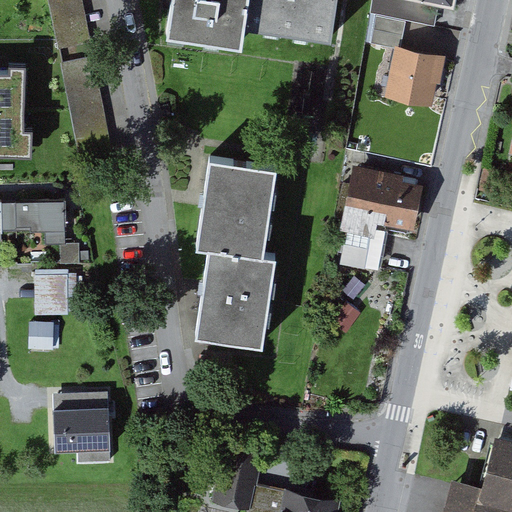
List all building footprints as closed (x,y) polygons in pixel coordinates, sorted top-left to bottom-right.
[(85,0),(55,0),(65,46),(94,41),(85,0)] [(175,0),(170,35),(246,46),(249,26),(252,0),(175,0)] [(252,0),(249,26),(337,42),(343,0),(252,0)] [(449,57),(403,47),(393,94),(436,103),(441,79),(444,80),(449,57)] [(97,56),(68,61),(87,168),(116,162),(97,56)] [(12,71),(0,70),(0,152),(35,153),(35,127),(26,126),(27,61),(12,61),(12,71)] [(326,112),(327,63),(308,63),(307,112),(326,112)] [(282,167),(215,156),(208,201),(201,248),(213,250),(269,257),(282,167)] [(366,166),(346,257),(379,264),(382,249),(388,224),(412,229),(423,178),(366,166)] [(69,199),(6,200),(7,230),(50,229),(70,229),(69,199)] [(70,242),(70,229),(50,229),(50,242),(66,242),(70,242)] [(70,242),(66,242),(66,262),(84,262),(83,242),(70,242)] [(269,348),(281,259),(269,257),(213,250),(208,287),(201,337),(269,348)] [(72,266),(35,266),(35,310),(72,310),(72,266)] [(30,346),(54,347),(55,318),(31,317),(30,346)] [(8,355),(7,322),(0,322),(0,347),(0,355),(8,355)] [(115,405),(60,406),(61,446),(116,445),(115,405)] [(511,441),(502,439),(489,490),(488,494),(511,500),(511,441)] [(291,494),(256,487),(263,452),(233,446),(223,494),(288,508),(291,494)] [(511,511),(511,500),(488,494),(489,490),(458,482),(450,511),(511,511)] [(338,511),(341,500),(292,490),(291,494),(288,508),(287,511),(338,511)]
